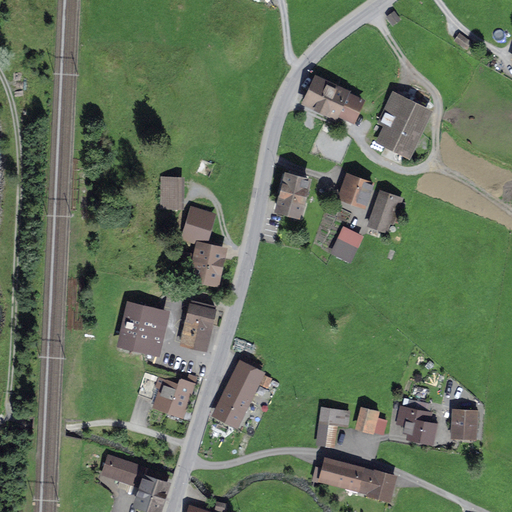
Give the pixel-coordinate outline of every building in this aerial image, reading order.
[(462,36),(455,42),(463,51),(470,45),(462,36)] [(316,73),(301,101),(334,118),(337,112),(354,121),(366,100),(316,73)] [(389,113),(376,143),(409,157),(430,109),(392,93),(384,110),(389,113)] [(348,176),(339,198),(364,208),(373,185),(348,176)] [(282,177),(274,212),(302,218),(310,184),(282,177)] [(162,178),(160,208),(178,209),(181,179),(162,178)] [(379,193),(366,225),(380,231),(394,199),(379,193)] [(214,216),(190,211),(184,238),(207,243),(214,216)] [(342,229),(329,256),(349,266),(362,238),(342,229)] [(189,283),(218,289),(225,249),(196,244),(193,260),(191,272),(189,283)] [(193,260),(182,258),(179,270),(191,272),(193,260)] [(155,366),(165,316),(118,306),(108,356),(155,366)] [(187,308),(178,349),(205,355),(214,314),(187,308)] [(261,375),(236,363),(211,416),(236,428),(261,375)] [(264,393),(270,381),(262,377),(256,389),(264,393)] [(191,385),(179,381),(177,388),(169,415),(181,419),(191,385)] [(177,388),(159,382),(151,410),(169,415),(177,388)] [(323,407),(318,443),(333,446),(336,424),(347,426),(349,411),(323,407)] [(378,412),(363,408),(358,427),(382,434),(386,420),(377,418),(378,412)] [(425,413),(400,408),(397,423),(406,425),(404,431),(420,435),(419,438),(429,440),(431,434),(434,435),(436,426),(435,426),(435,423),(433,423),(433,425),(423,423),(425,413)] [(456,413),(454,433),(473,434),(474,414),(456,413)] [(102,474),(131,485),(140,465),(110,453),(102,474)] [(321,483),(322,479),(389,497),(395,477),(378,472),(377,473),(372,472),(373,468),(356,464),(355,467),(327,459),(324,470),(316,468),(312,480),(314,481),(312,487),(320,489),(322,483),(321,483)] [(146,476),(132,507),(144,511),(155,511),(167,485),(146,476)] [(215,503),(213,511),(214,511),(226,511),(228,506),(215,503)]
